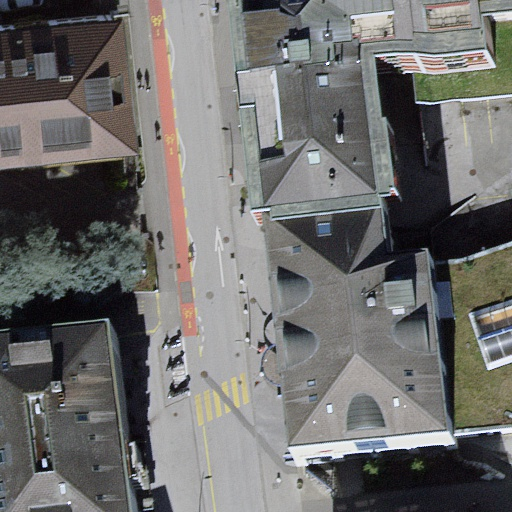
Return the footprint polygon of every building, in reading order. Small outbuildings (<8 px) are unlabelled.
[(511,0),(238,0),(247,97),(389,84),(500,75),(496,37),(511,35),(511,0)] [(123,19),(0,31),(0,161),(136,148),(123,19)] [(389,84),(247,97),(261,223),(263,237),(272,236),(402,226),(406,226),(404,211),(389,84)] [(402,226),(272,236),(294,430),(299,466),(464,450),(464,440),(445,268),(406,272),(402,226)] [(511,249),(445,268),(464,440),(511,435),(511,249)] [(142,349),(0,355),(0,511),(167,511),(155,433),(142,349)]
